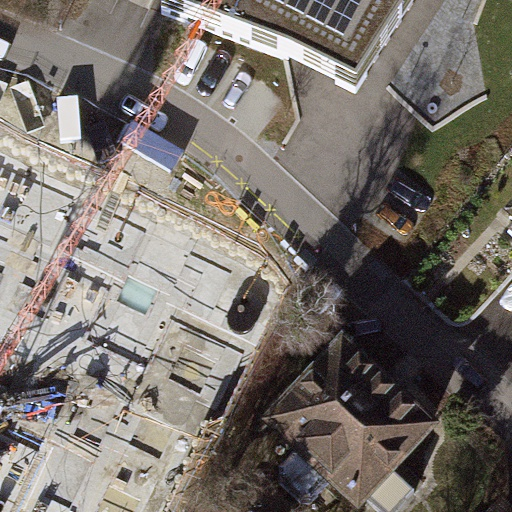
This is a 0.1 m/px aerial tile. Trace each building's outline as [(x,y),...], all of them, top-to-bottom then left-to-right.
[(171,0),(162,17),(289,66),(356,99),(420,0),(171,0)] [(0,254),(73,276),(113,142),(0,108),(0,254)] [(511,229),(511,208),(502,220),(511,229)] [(371,511),(443,437),(349,347),(269,431),(354,511),(371,511)] [(489,511),(510,511),(500,501),(489,511)]
